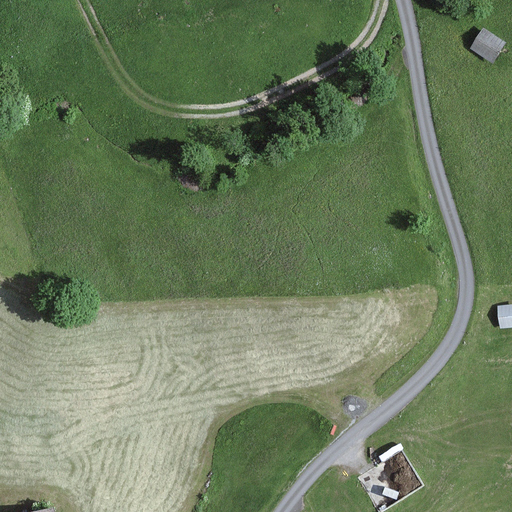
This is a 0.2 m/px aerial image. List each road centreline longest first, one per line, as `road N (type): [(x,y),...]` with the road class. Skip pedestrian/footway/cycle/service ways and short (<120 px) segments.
road 1 (unclassified): [(398,0),(468,278),(459,335),(395,405),(303,480),(284,511)]
road 2 (track): [(381,0),(363,43),(287,89),(207,113),(158,103),(120,76),(81,0)]
